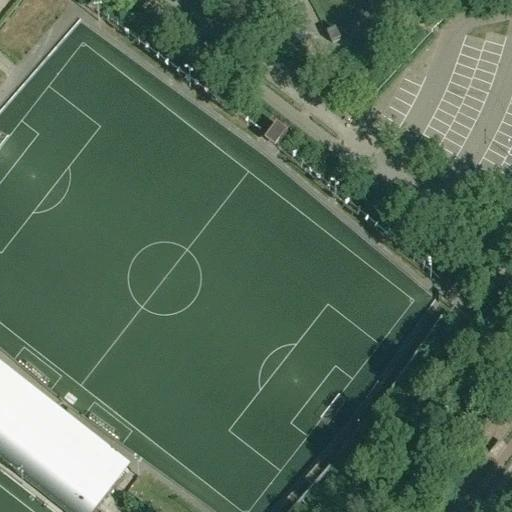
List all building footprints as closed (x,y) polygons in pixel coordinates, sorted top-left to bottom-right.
[(0,0),(0,52),(41,0),(0,0)] [(272,17),(285,29),(279,35),(287,44),(294,38),(301,45),(309,36),(281,8),(272,17)] [(327,34),(332,44),(340,41),(335,31),(327,34)] [(278,125),(270,135),(281,143),(288,133),(278,125)] [(0,460),(65,511),(97,511),(114,491),(127,475),(62,424),(51,439),(37,428),(48,413),(0,375),(0,460)]
